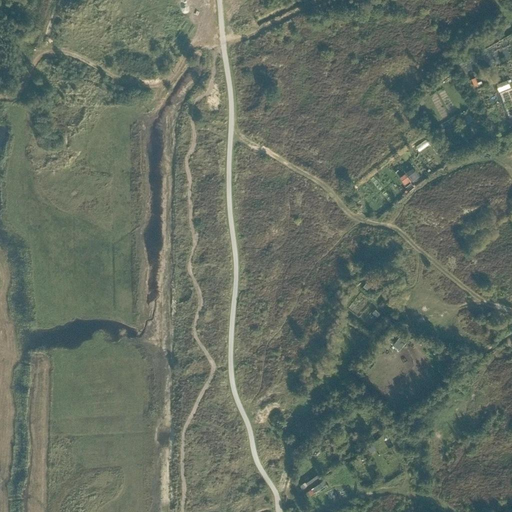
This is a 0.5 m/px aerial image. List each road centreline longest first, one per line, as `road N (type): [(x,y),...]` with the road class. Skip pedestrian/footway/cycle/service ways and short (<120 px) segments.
road 1 (track): [(231,133),(320,183),(363,222),(388,224),(466,287),(511,309)]
road 2 (track): [(222,32),(198,39),(165,84),(130,81),(52,48),(31,57),(23,81),(0,97)]
